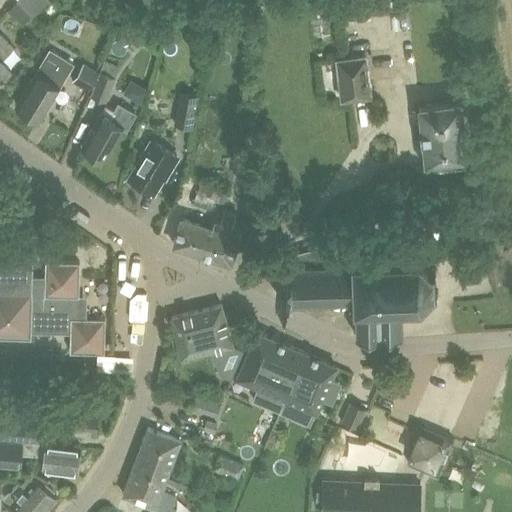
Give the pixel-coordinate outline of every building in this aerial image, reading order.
[(45,0),(16,0),(32,17),(46,1),(45,0)] [(355,0),(345,0),(346,10),(356,8),(355,0)] [(190,34),(207,35),(208,24),(191,23),(190,34)] [(417,26),(397,28),(398,46),(418,44),(417,26)] [(126,41),(128,31),(118,29),(116,39),(126,41)] [(0,78),(9,69),(0,60),(0,50),(2,48),(7,43),(9,41),(0,33),(0,78)] [(72,63),(71,62),(48,48),(34,72),(15,104),(38,118),(58,86),(72,63)] [(337,58),(342,98),(371,95),(366,54),(337,58)] [(103,61),(99,70),(114,76),(118,67),(103,61)] [(97,75),(98,71),(83,62),(72,80),(88,90),(97,75)] [(99,70),(98,71),(97,75),(90,94),(106,100),(115,77),(114,76),(99,70)] [(190,128),(196,96),(181,93),(174,125),(190,128)] [(422,140),(424,160),(467,156),(460,100),(418,105),(421,125),(420,125),(421,140),(422,140)] [(115,111),(104,106),(100,113),(99,113),(81,146),(85,148),(94,157),(96,154),(104,158),(120,127),(126,131),(135,113),(118,104),(115,111)] [(138,158),(129,174),(127,176),(153,191),(166,169),(169,170),(178,155),(149,138),(138,158)] [(173,244),(230,261),(240,229),(231,226),(235,214),(223,210),(220,222),(214,220),(212,227),(181,218),(173,244)] [(352,265),(326,266),(326,262),(336,261),(338,248),(331,247),(323,247),(315,247),(309,248),(303,249),(297,251),(291,253),(295,262),(320,262),(320,266),(319,266),(289,266),(289,274),(276,274),(276,293),(289,293),(289,301),(354,299),(354,301),(347,301),(347,305),(353,305),(353,311),(355,311),(355,336),(358,336),(358,335),(376,334),(376,336),(379,336),(379,334),(398,334),(398,335),(401,335),(400,310),(401,310),(400,304),(417,303),(419,309),(423,307),(421,302),(430,292),(436,294),(437,290),(432,288),(431,273),(436,270),(435,267),(430,269),(419,259),(421,254),(417,252),(415,258),(399,259),(399,253),(395,253),(395,259),(378,259),(378,253),(374,253),(374,260),(356,260),(355,254),(352,254),(352,260),(346,260),(346,264),(351,264),(352,265)] [(29,283),(30,254),(0,253),(0,337),(29,338),(29,332),(69,332),(68,350),(102,351),(103,317),(76,316),(77,260),(43,260),(43,283),(29,283)] [(208,351),(215,348),(219,373),(231,378),(243,349),(231,344),(221,303),(170,316),(179,352),(207,345),(208,351)] [(123,325),(142,325),(143,313),(123,312),(123,325)] [(256,331),(236,376),(258,386),(253,399),(279,410),(285,397),(304,352),(256,331)] [(330,379),(335,366),(304,352),(285,397),(316,411),(321,398),(331,402),(339,383),(330,379)] [(192,408),(205,413),(208,403),(195,399),(192,408)] [(365,409),(350,402),(342,421),(356,428),(365,409)] [(218,406),(208,403),(205,413),(214,416),(218,406)] [(66,406),(66,407),(53,406),(52,418),(65,419),(64,431),(95,433),(96,408),(66,406)] [(21,439),(36,441),(38,425),(38,420),(0,416),(0,437),(21,439)] [(217,422),(206,418),(202,429),(213,432),(217,422)] [(453,438),(423,425),(407,462),(437,474),(453,438)] [(167,473),(180,439),(147,427),(135,460),(132,468),(165,480),(167,473)] [(44,442),(36,441),(21,439),(20,442),(0,439),(0,462),(20,464),(21,453),(43,455),(41,467),(76,471),(79,445),(44,442)] [(244,464),(218,453),(212,467),(238,478),(244,464)] [(173,511),(183,487),(132,468),(122,494),(155,506),(155,505),(173,511)] [(28,475),(20,484),(17,482),(4,498),(19,511),(43,511),(55,498),(50,493),(52,490),(44,483),(42,486),(28,475)] [(418,511),(420,483),(379,481),(379,477),(364,477),(364,480),(323,479),(321,511),(418,511)]
